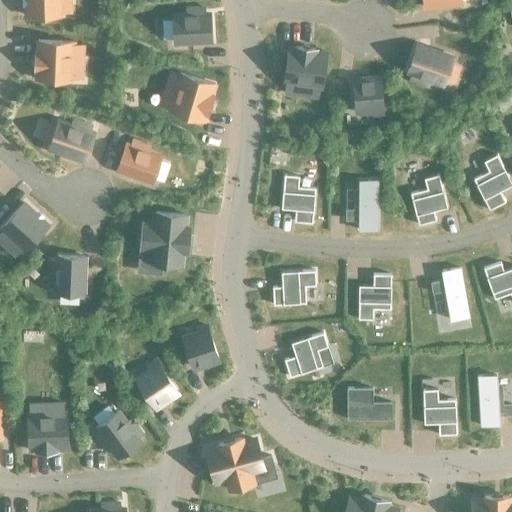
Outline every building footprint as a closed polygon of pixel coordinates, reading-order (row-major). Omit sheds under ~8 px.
[(61,16),(60,0),(24,0),(25,16),(61,16)] [(210,41),(209,15),(204,15),(203,8),(185,9),(185,16),(171,17),(173,43),(210,41)] [(71,81),(72,55),(82,56),(82,45),(72,45),(73,42),(37,41),(36,53),(34,53),(34,72),(35,72),(35,80),(71,81)] [(321,89),(326,53),(314,51),(314,50),(295,47),(295,49),(287,48),(282,84),(308,87),(307,97),(317,98),(318,88),(321,89)] [(442,84),(451,59),(416,47),(407,71),(412,73),(410,79),(427,86),(429,80),(442,84)] [(207,114),(212,96),(210,96),(214,84),(179,74),(179,77),(169,74),(166,84),(176,86),(168,111),(203,121),(205,114),(207,114)] [(382,108),(379,80),(352,82),(354,110),(372,109),(372,115),(382,114),(381,108),(382,108)] [(83,160),(92,135),(87,133),(89,127),(72,121),(70,127),(56,123),(48,148),(83,160)] [(160,157),(147,153),(149,147),(132,141),(130,147),(125,145),(116,170),(151,182),(160,157)] [(487,173),(472,180),(488,210),(504,202),(499,191),(511,185),(497,156),(482,164),(487,173)] [(425,189),(409,193),(417,225),(435,220),(433,211),(446,208),(438,176),(423,180),(425,189)] [(283,177),(280,208),(293,210),(293,221),(311,223),(314,189),(295,188),(296,178),(283,177)] [(376,179),(357,179),(357,230),(376,230),(376,179)] [(47,226),(22,203),(0,227),(0,230),(1,231),(0,232),(0,242),(1,243),(7,237),(23,252),(47,226)] [(353,210),(345,210),(345,222),(353,222),(353,210)] [(186,252),(189,229),(183,228),(184,215),(155,213),(153,227),(141,226),(139,249),(151,251),(150,263),(150,264),(149,273),(160,274),(160,265),(179,266),(180,252),(186,252)] [(82,294),(83,257),(57,256),(57,261),(50,261),(49,279),(56,280),(55,293),(82,294)] [(499,263),(482,269),(485,278),(492,299),(510,293),(511,300),(511,268),(502,272),(499,263)] [(459,266),(441,269),(449,320),(467,317),(459,266)] [(281,288),(271,289),(272,305),(282,305),(305,303),(304,286),(314,285),(313,271),(280,273),(281,288)] [(371,286),(357,286),(357,309),(357,319),(371,319),(371,309),(389,309),(389,275),(371,275),(371,286)] [(439,282),(431,283),(433,295),(441,294),(439,282)] [(196,329),(182,334),(193,367),(217,359),(206,326),(205,323),(195,327),(196,329)] [(294,356),(282,359),(288,377),(300,373),(321,366),(316,350),(327,346),(323,333),(312,336),(290,343),(294,356)] [(146,367),(133,376),(150,401),(173,386),(156,361),(154,357),(144,364),(146,367)] [(495,374),(475,376),(479,426),(498,425),(495,374)] [(371,389),(346,389),(346,419),(390,419),(390,402),(371,402),(371,389)] [(436,391),(422,391),(423,407),(423,423),(437,423),(437,435),(455,434),(455,423),(454,407),(454,401),(436,401),(436,391)] [(51,412),(26,413),(28,449),(35,449),(35,452),(54,451),(54,448),(65,448),(63,411),(61,411),(61,403),(51,403),(51,412)] [(509,405),(501,405),(501,417),(509,417),(509,405)] [(115,411),(94,426),(117,457),(138,441),(136,438),(140,435),(129,419),(124,422),(115,411)] [(218,448),(207,451),(215,482),(226,479),(229,489),(252,484),(249,473),(263,469),(272,467),(269,454),(260,456),(255,438),(241,442),(240,439),(217,445),(218,448)] [(332,511),(333,511),(332,511),(394,511),(396,506),(385,503),(386,498),(363,492),(362,497),(348,494),(343,511),(332,511)] [(484,498),(471,498),(470,511),(511,511),(511,498),(507,498),(507,495),(484,495),(484,498)]
